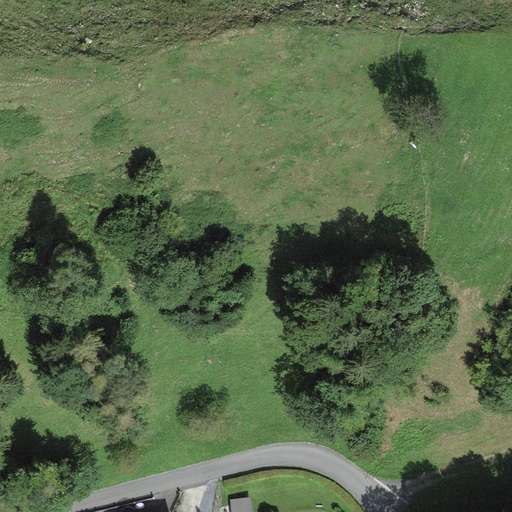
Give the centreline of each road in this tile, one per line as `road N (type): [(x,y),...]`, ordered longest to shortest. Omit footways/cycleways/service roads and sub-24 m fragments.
road 1 (unclassified): [(378,511),(348,474),(284,453),(59,511)]
road 2 (track): [(371,500),(511,454)]
